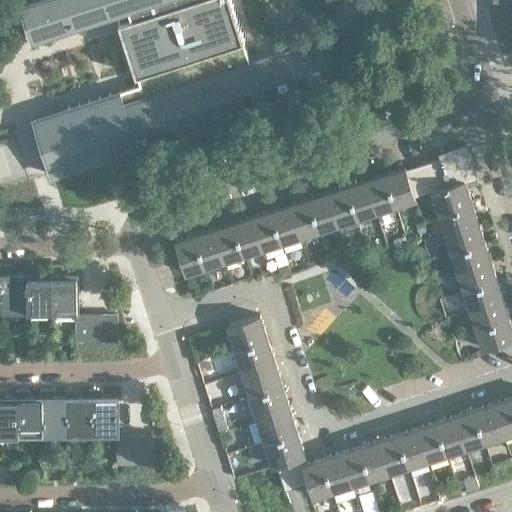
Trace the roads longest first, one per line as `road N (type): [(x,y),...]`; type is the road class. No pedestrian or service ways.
road 1 (residential): [(511,365),(319,427),(264,293),(164,319)]
road 2 (unclassified): [(486,101),(148,209),(138,222),(140,245)]
road 3 (residential): [(0,496),(162,496),(216,480)]
road 4 (residential): [(0,371),(115,371),(176,358)]
road 5 (unclassified): [(140,245),(0,248)]
road 6 (unclassified): [(216,480),(176,358)]
